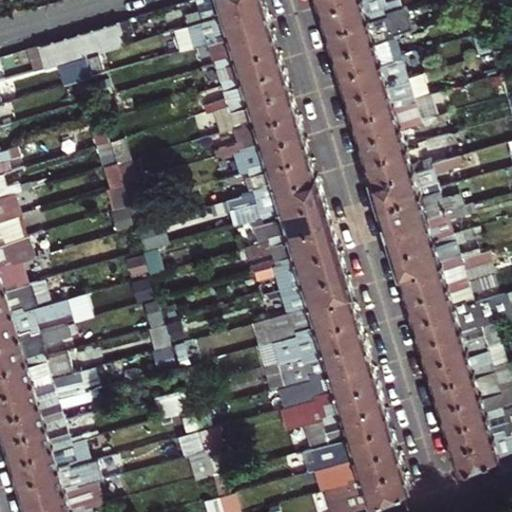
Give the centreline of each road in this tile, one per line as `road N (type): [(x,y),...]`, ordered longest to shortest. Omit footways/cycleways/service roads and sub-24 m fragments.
road 1 (residential): [(292,0),(441,505)]
road 2 (residential): [(116,0),(0,34)]
